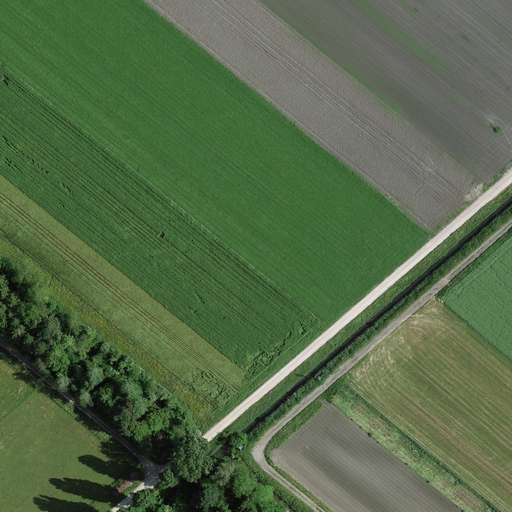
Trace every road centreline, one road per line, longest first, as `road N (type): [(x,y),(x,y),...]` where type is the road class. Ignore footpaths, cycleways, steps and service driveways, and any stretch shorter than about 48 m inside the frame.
road 1 (track): [(511,173),(165,475)]
road 2 (track): [(511,229),(243,462),(306,511)]
road 3 (track): [(165,475),(0,340)]
